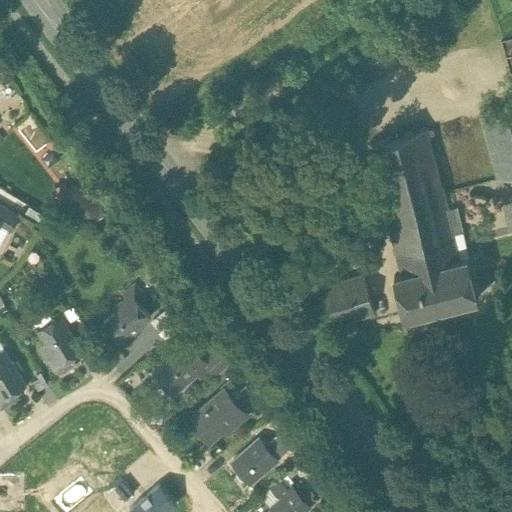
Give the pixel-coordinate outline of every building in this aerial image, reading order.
[(511,104),(481,111),(506,222),(511,220),(511,104)] [(374,166),(432,150),(427,133),(434,131),(433,125),(425,127),(424,125),(367,141),(374,166)] [(402,269),(460,255),(432,150),(374,166),(402,269)] [(394,271),(401,297),(399,297),(403,312),(477,291),(466,253),(460,255),(402,269),(394,271)] [(366,264),(317,281),(330,320),(379,304),(366,264)] [(149,300),(135,283),(127,290),(133,297),(134,296),(142,306),(149,300)] [(142,306),(134,296),(133,297),(103,322),(120,342),(151,316),(142,306)] [(82,350),(61,315),(38,329),(55,357),(59,363),(71,357),(82,350)] [(26,384),(5,349),(0,351),(0,393),(2,396),(3,398),(15,391),(26,384)] [(182,350),(157,371),(174,392),(199,371),(202,374),(210,368),(198,353),(190,360),(182,350)] [(209,364),(216,372),(229,362),(222,354),(209,364)] [(71,357),(59,363),(55,357),(47,362),(56,376),(75,364),(71,357)] [(225,390),(195,415),(212,436),(229,422),(232,426),(246,414),(225,390)] [(15,391),(3,398),(2,396),(0,397),(0,410),(20,398),(15,391)] [(259,439),(234,460),(251,480),(276,459),(259,439)] [(291,486),(287,489),(278,479),(272,484),(281,495),(271,503),(278,511),(301,511),(309,506),(291,486)]
